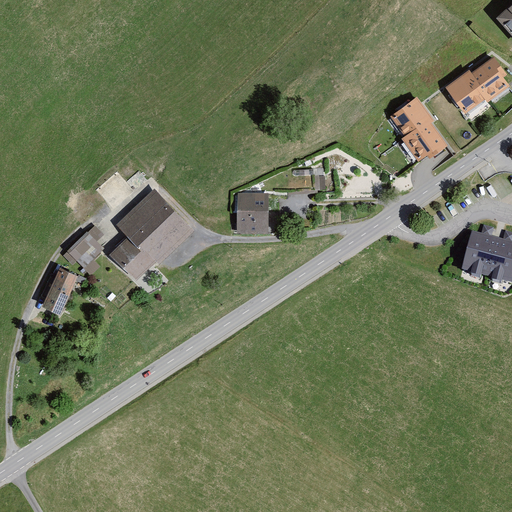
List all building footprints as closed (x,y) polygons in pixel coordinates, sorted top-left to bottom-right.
[(511,0),(491,18),(511,40),(511,0)] [(511,87),(511,82),(494,59),(455,89),(475,115),(511,87)] [(448,144),(416,100),(389,119),(420,163),(448,144)] [(128,237),(110,255),(134,281),(153,262),(157,265),(193,230),(153,189),(116,225),(128,237)] [(266,194),(235,194),(231,212),(233,234),(264,233),(266,194)] [(94,226),(62,257),(71,266),(76,261),(90,275),(98,267),(92,262),(104,250),(97,243),(104,236),(94,226)] [(511,282),(511,243),(471,233),(461,271),(472,273),(471,275),(481,278),(482,276),(492,279),(491,280),(502,283),(502,281),(511,283),(511,282)] [(75,276),(56,267),(37,306),(56,315),(61,304),(63,305),(68,295),(66,294),(75,276)]
